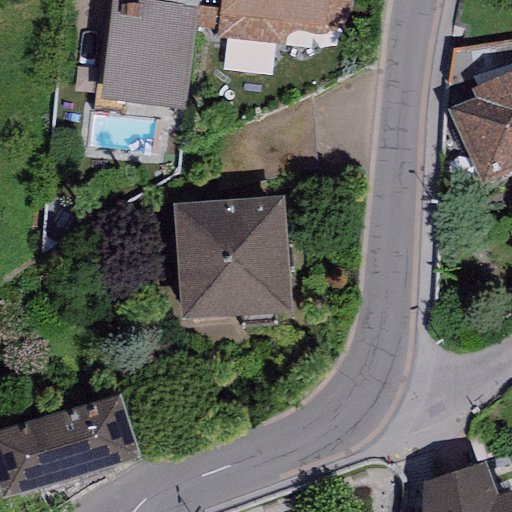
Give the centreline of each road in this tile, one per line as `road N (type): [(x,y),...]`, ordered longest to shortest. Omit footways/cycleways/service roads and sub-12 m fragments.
road 1 (tertiary): [(356,401),(377,339),(412,0)]
road 2 (tertiary): [(130,511),(264,460),(325,430),(356,401)]
road 3 (residential): [(511,362),(425,399),(356,401)]
